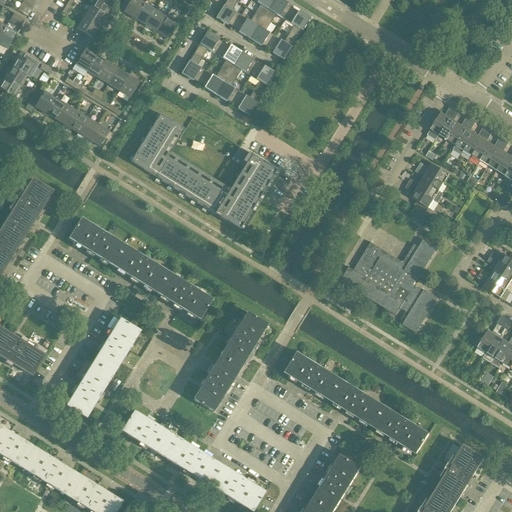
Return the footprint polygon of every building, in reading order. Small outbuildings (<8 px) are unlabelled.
[(24,0),(21,5),(26,8),(31,11),(35,6),(24,0)] [(104,0),(94,0),(90,6),(105,16),(112,5),(104,0)] [(130,0),(123,12),(135,19),(144,4),(138,0),(130,0)] [(225,22),(234,27),(241,16),(232,10),(237,2),(234,0),(228,0),(217,18),(224,23),(225,22)] [(255,13),(263,18),(274,0),(252,0),(260,5),(255,13)] [(282,0),(274,0),(263,18),(271,23),(276,15),(286,20),(293,8),(283,2),(284,1),(282,0)] [(135,19),(145,26),(155,10),(144,4),(135,19)] [(18,11),(23,14),(26,8),(21,5),(18,11)] [(90,6),(84,17),(99,26),(105,16),(90,6)] [(26,8),(23,14),(28,17),(31,11),(26,8)] [(294,26),(289,34),(297,40),(311,18),(303,13),(302,14),(293,8),(286,20),(294,26)] [(145,26),(156,32),(166,17),(155,10),(145,26)] [(19,29),(24,18),(14,13),(8,24),(19,29)] [(243,35),(250,39),(263,18),(255,13),(250,22),(241,16),(234,27),(244,34),(243,35)] [(99,26),(84,17),(76,29),(92,38),(99,26)] [(166,17),(156,32),(167,39),(177,24),(166,17)] [(259,43),(268,48),(275,38),(265,32),(271,23),(263,18),(250,39),(258,44),(259,43)] [(5,27),(0,35),(0,45),(7,49),(16,34),(5,27)] [(208,32),(195,53),(202,58),(207,50),(216,55),(224,43),(215,38),(216,36),(208,32)] [(275,38),(268,48),(278,55),(277,56),(285,60),(297,40),(289,34),(283,43),(275,38)] [(221,69),(228,74),(242,52),(235,48),(234,49),(224,43),(216,55),(226,61),(221,69)] [(75,64),(86,71),(96,56),(85,49),(75,64)] [(30,79),(40,64),(21,52),(12,67),(27,77),(30,79)] [(242,52),(228,74),(236,79),(241,71),(250,77),(258,64),(249,59),(250,57),(242,52)] [(190,78),(199,83),(206,72),(197,67),(202,58),(195,53),(182,74),(189,79),(190,78)] [(86,71),(97,78),(107,63),(96,56),(86,71)] [(97,78),(108,85),(117,69),(107,63),(97,78)] [(259,82),(254,90),(262,96),(276,74),(269,69),(268,70),(258,64),(250,77),(259,82)] [(12,67),(5,78),(20,87),(27,77),(12,67)] [(108,85),(119,91),(128,76),(117,69),(108,85)] [(208,91),(215,95),(228,74),(221,69),(215,78),(206,72),(199,83),(209,90),(208,91)] [(227,101),(233,104),(240,93),(231,88),(236,79),(228,74),(215,95),(226,102),(227,101)] [(128,76),(119,91),(130,98),(139,83),(128,76)] [(20,87),(5,78),(0,86),(0,90),(13,99),(20,87)] [(35,108),(46,114),(55,99),(44,92),(46,89),(43,95),(35,108)] [(233,104),(238,108),(237,110),(241,112),(249,117),(262,96),(254,90),(249,99),(240,93),(233,104)] [(39,100),(35,108),(43,95),(39,92),(35,98),(39,100)] [(46,114),(56,121),(66,106),(55,99),(46,114)] [(29,104),(25,110),(31,113),(32,111),(35,108),(29,104)] [(56,121),(67,128),(77,112),(66,106),(56,121)] [(438,137),(454,111),(450,108),(444,117),(440,114),(426,137),(435,142),(438,137)] [(438,137),(446,142),(457,124),(453,122),(458,113),(454,111),(438,137)] [(67,128),(78,134),(88,119),(77,112),(67,128)] [(157,116),(129,162),(246,235),(282,175),(249,155),(243,165),(253,171),(243,188),(171,144),(179,130),(157,116)] [(446,142),(454,147),(470,121),(466,118),(461,127),(457,124),(446,142)] [(78,134),(89,141),(98,126),(88,119),(78,134)] [(454,147),(462,152),(473,134),(469,132),(475,123),(470,121),(454,147)] [(98,126),(89,141),(100,148),(109,132),(98,126)] [(462,152),(471,157),(487,131),(482,128),(477,137),(473,134),(462,152)] [(471,157),(479,162),(490,145),(486,143),(491,134),(487,131),(471,157)] [(479,162),(487,167),(503,141),(499,139),(494,147),(490,145),(479,162)] [(487,167),(495,172),(506,155),(502,153),(508,144),(503,141),(487,167)] [(495,172),(504,178),(511,164),(511,154),(510,158),(506,155),(495,172)] [(445,162),(442,167),(448,171),(451,166),(445,162)] [(421,163),(418,168),(444,184),(449,175),(432,165),(430,169),(421,163)] [(424,178),(422,182),(439,192),(444,184),(418,168),(415,172),(424,178)] [(475,178),(471,185),(475,187),(479,181),(475,178)] [(0,231),(0,277),(52,193),(32,180),(0,231)] [(410,180),(408,185),(434,201),(438,203),(443,195),(439,192),(422,182),(419,186),(410,180)] [(434,201),(408,185),(405,189),(414,194),(412,198),(417,202),(414,206),(426,213),(429,209),(434,201)] [(501,204),(505,206),(506,207),(510,199),(506,197),(501,204)] [(454,205),(451,210),(457,214),(460,209),(454,205)] [(67,240),(199,321),(211,301),(80,220),(67,240)] [(452,268),(377,222),(360,250),(370,257),(378,244),(432,277),(424,289),(435,296),(452,268)] [(511,254),(509,258),(504,255),(501,260),(492,254),(489,258),(511,272),(511,254)] [(496,268),(493,272),(511,283),(511,280),(511,272),(489,258),(487,263),(496,268)] [(334,291),(409,338),(426,309),(416,303),(408,315),(355,282),(362,270),(352,263),(334,291)] [(482,270),(479,275),(505,291),(511,283),(493,272),(491,276),(482,270)] [(483,277),(479,275),(476,279),(485,285),(483,289),(505,302),(510,294),(505,291),(483,277)] [(192,401),(213,414),(267,326),(246,314),(192,401)] [(65,407),(85,420),(139,333),(119,320),(65,407)] [(477,348),(485,353),(501,327),(497,325),(491,333),(487,331),(477,348)] [(483,359),(490,363),(504,341),(500,339),(506,330),(501,327),(485,353),(486,354),(483,359)] [(0,357),(31,377),(44,357),(0,330),(0,357)] [(490,363),(498,368),(511,346),(511,337),(508,344),(504,341),(490,363)] [(502,364),(510,369),(511,365),(511,346),(498,368),(499,369),(502,364)] [(285,375),(416,455),(428,435),(297,354),(285,375)] [(278,365),(284,369),(288,362),(282,359),(278,365)] [(490,385),(494,375),(485,372),(481,381),(490,385)] [(497,391),(495,393),(500,396),(502,394),(504,390),(499,387),(497,391)] [(120,432),(249,511),(252,511),(264,493),(132,413),(120,432)] [(0,456),(90,511),(116,511),(122,504),(0,428),(0,456)] [(423,511),(451,511),(483,460),(463,448),(423,511)] [(334,511),(349,488),(361,469),(341,457),(306,511),(334,511)]
